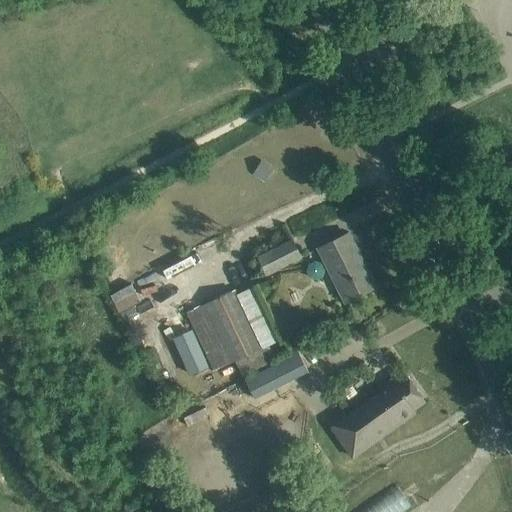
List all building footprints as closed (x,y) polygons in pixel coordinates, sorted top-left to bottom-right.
[(318,248),(345,301),(375,286),(348,233),(318,248)] [(266,273),(301,256),(293,240),(258,257),(266,273)] [(132,316),(155,306),(147,288),(124,299),(132,316)] [(208,302),(185,313),(213,372),(236,361),(262,349),(260,344),(236,294),(234,289),(208,302)] [(248,375),(257,394),(311,368),(302,349),(248,375)] [(380,391),(402,422),(415,412),(413,409),(425,400),(406,373),(380,391)] [(352,457),(402,422),(380,391),(331,426),(352,457)] [(354,511),(402,511),(411,506),(395,483),(354,511)]
